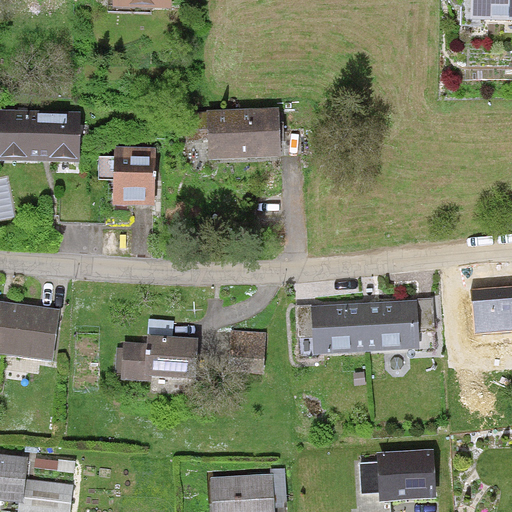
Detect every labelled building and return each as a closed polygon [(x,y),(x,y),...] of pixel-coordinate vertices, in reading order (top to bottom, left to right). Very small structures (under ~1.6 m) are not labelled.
[(150,9),(167,10),(167,0),(114,0),(114,8),(131,8),(131,2),(150,3),(150,9)] [(506,21),(511,20),(511,0),(472,0),(472,20),(491,20),(494,23),(503,24),(506,21)] [(208,161),(277,158),(276,115),(185,119),(186,141),(207,141),(208,161)] [(0,160),(49,161),(49,162),(74,163),(75,120),(0,118),(0,121),(0,160)] [(114,161),(113,204),(151,205),(152,182),(154,182),(154,177),(152,177),(152,162),(114,161)] [(511,287),(473,291),(476,331),(511,328),(511,287)] [(0,357),(50,364),(56,314),(0,306),(0,357)] [(413,309),(363,311),(362,311),(365,351),(382,350),(385,353),(394,353),(398,350),(414,349),(414,340),(431,339),(431,328),(414,329),(413,309)] [(344,356),(347,352),(365,351),(362,311),(312,314),(313,334),(296,335),(297,347),(314,346),(314,354),(332,353),(336,356),(344,356)] [(191,381),(194,345),(148,342),(147,350),(124,348),(122,380),(147,382),(147,378),(191,381)] [(261,352),(230,350),(228,371),(260,373),(261,352)] [(378,460),(381,501),(431,498),(429,457),(378,460)] [(0,499),(19,502),(18,511),(67,511),(70,490),(22,485),(25,464),(0,461),(0,499)] [(226,511),(270,511),(268,480),(212,483),(213,506),(226,505),(226,511)]
